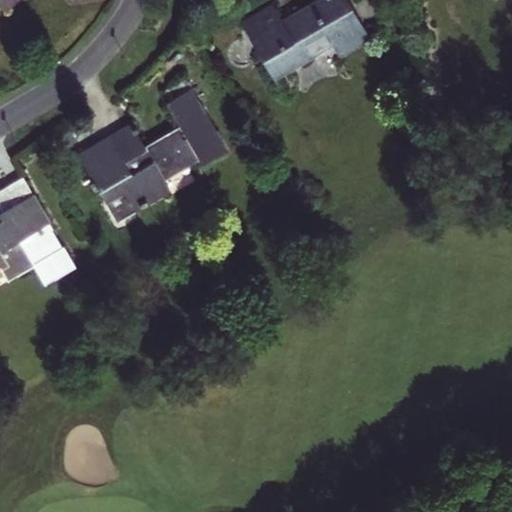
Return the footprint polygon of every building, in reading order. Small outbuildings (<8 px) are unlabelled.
[(0,0),(0,5),(4,9),(11,0),(0,0)] [(284,25),(280,18),(272,3),(240,22),(274,82),(333,47),(338,56),(370,38),(348,0),(313,0),(292,12),(295,19),(284,25)] [(292,12),(280,18),(284,25),(295,19),(292,12)] [(133,121),(78,154),(118,221),(172,191),(166,180),(198,161),(202,166),(229,150),(187,76),(167,88),(173,99),(165,102),(179,126),(147,145),(133,121)] [(34,193),(24,176),(9,186),(18,202),(3,210),(0,205),(0,267),(2,266),(10,279),(35,265),(45,283),(76,266),(50,221),(52,219),(35,192),(34,193)] [(0,190),(0,205),(3,210),(18,202),(9,186),(0,190)]
